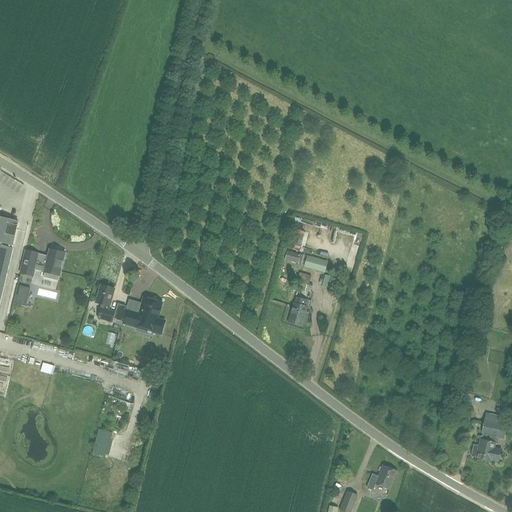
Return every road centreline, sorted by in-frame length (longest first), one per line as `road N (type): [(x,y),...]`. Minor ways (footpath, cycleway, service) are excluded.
road 1 (unclassified): [(502,511),(374,434),(142,253)]
road 2 (unclassified): [(142,253),(200,0)]
road 3 (track): [(191,38),(412,153)]
road 4 (unclassified): [(142,253),(0,164)]
